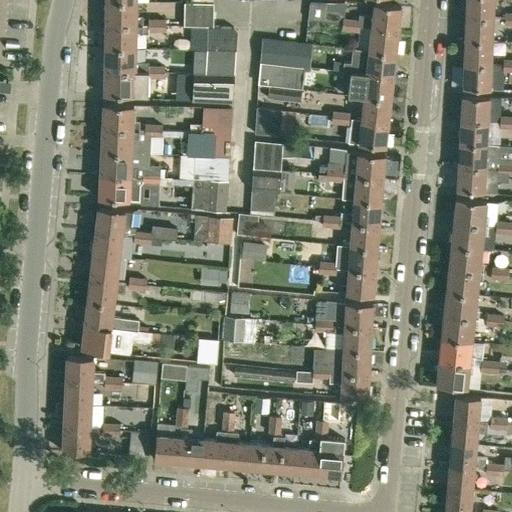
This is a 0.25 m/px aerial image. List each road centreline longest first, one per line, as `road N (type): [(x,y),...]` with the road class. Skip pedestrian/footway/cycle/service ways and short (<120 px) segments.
road 1 (residential): [(386,511),(431,0)]
road 2 (residential): [(18,488),(65,0)]
road 3 (residential): [(18,488),(322,511)]
